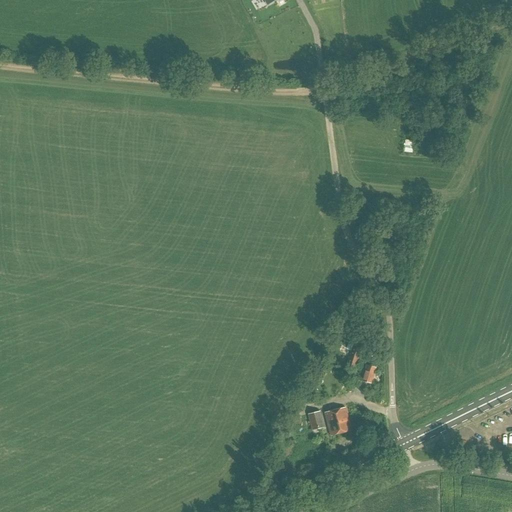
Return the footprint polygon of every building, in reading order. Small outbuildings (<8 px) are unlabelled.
[(413,142),(405,141),(403,152),(411,154),(413,142)] [(356,362),(360,349),(354,347),(349,360),(356,362)] [(371,384),(376,368),(370,366),(369,366),(366,365),(361,381),(371,384)] [(330,436),(351,431),(345,408),(325,413),(330,436)] [(312,431),(325,428),(320,411),(308,414),(312,431)]
